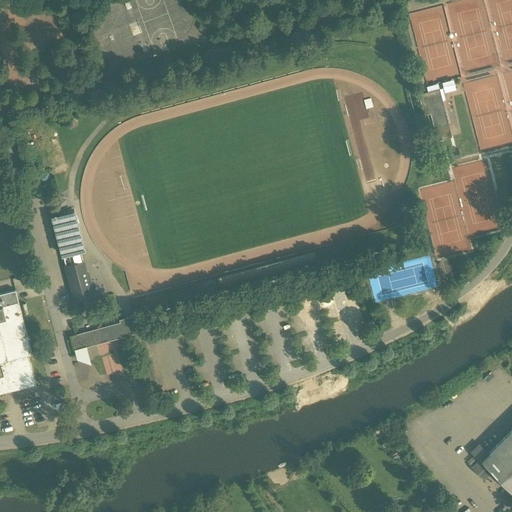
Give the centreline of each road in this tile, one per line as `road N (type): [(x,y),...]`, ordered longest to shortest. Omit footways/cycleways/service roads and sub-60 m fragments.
road 1 (residential): [(84,430),(253,389),(385,340),(483,278),(511,235)]
road 2 (residential): [(84,430),(28,213)]
